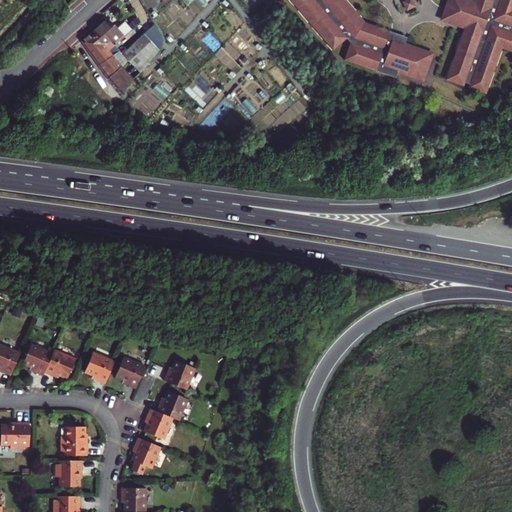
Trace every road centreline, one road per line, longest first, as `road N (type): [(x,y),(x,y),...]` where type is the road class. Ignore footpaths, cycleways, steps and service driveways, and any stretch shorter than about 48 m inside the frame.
road 1 (trunk): [(511,257),(0,180)]
road 2 (trunk): [(0,206),(511,282)]
road 3 (motorway): [(511,185),(437,204),(328,209),(0,173)]
road 4 (motorway): [(312,511),(302,431),(308,400),(336,349),(355,329),(408,301),(474,292),(511,297)]
road 5 (residential): [(0,400),(82,403),(106,421),(112,449),(103,511)]
road 6 (unclassified): [(98,0),(0,86)]
